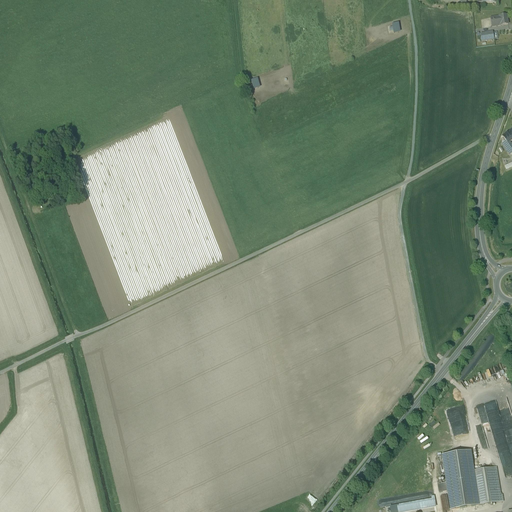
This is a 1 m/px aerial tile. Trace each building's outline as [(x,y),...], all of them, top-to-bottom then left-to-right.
[(507,15),(490,18),(492,27),(498,26),(498,28),(501,28),(501,26),(508,25),(507,15)] [(393,24),(394,33),(402,32),(400,23),(393,24)] [(493,33),(480,35),(481,42),(494,40),(493,33)] [(252,89),(261,88),(259,78),(251,80),(252,89)] [(511,130),(502,137),(505,141),(507,144),(510,142),(511,140),(511,130)] [(507,144),(505,141),(501,144),(509,156),(511,153),(511,145),(510,142),(507,144)] [(471,381),(473,387),(480,384),(478,378),(471,381)] [(478,408),(478,410),(479,410),(479,417),(486,417),(486,413),(482,413),(482,408),(478,408)] [(443,456),(447,484),(448,492),(451,510),(478,506),(473,472),(470,451),(443,456)] [(473,472),(478,506),(503,502),(502,495),(500,496),(497,496),(493,468),(473,472)] [(438,493),(448,492),(447,484),(437,485),(438,493)]
